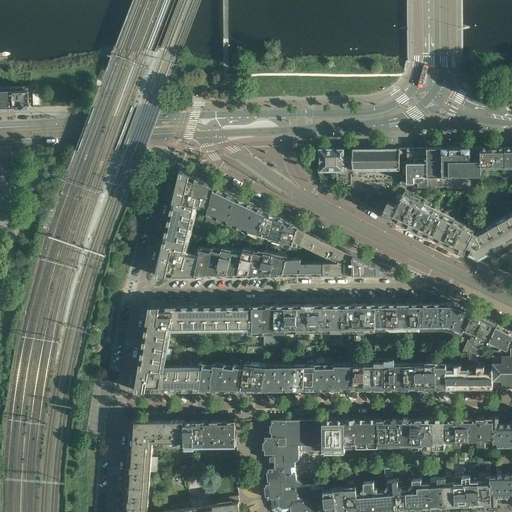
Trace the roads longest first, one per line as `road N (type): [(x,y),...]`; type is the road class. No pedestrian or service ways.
road 1 (residential): [(511,401),(120,407)]
road 2 (residential): [(141,291),(421,285),(441,278)]
road 3 (residential): [(206,135),(211,155),(253,185),(441,278)]
road 4 (primary): [(239,115),(0,124)]
road 5 (residential): [(450,261),(301,184),(283,131)]
road 6 (primary): [(0,143),(163,137)]
road 7 (residential): [(163,137),(172,156),(141,291)]
road 8 (primary): [(283,131),(391,125),(432,100)]
road 9 (primary): [(422,82),(381,109),(275,114)]
